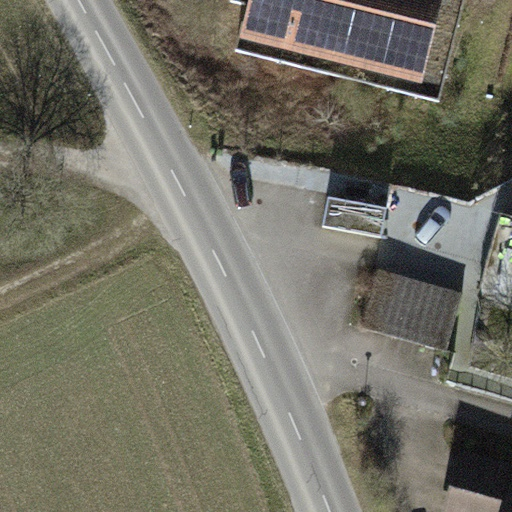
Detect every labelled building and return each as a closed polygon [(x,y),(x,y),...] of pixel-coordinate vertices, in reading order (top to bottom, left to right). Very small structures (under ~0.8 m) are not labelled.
[(234,0),(234,3),(251,8),(240,51),(443,103),(469,0),(234,0)] [(391,209),(332,200),(327,229),(386,239),(391,209)] [(415,279),(384,271),(367,330),(398,338),(415,279)] [(444,287),(415,279),(398,338),(428,347),(444,287)] [(466,294),(444,287),(428,347),(450,353),(466,294)] [(511,511),(511,471),(467,458),(451,511),(511,511)]
